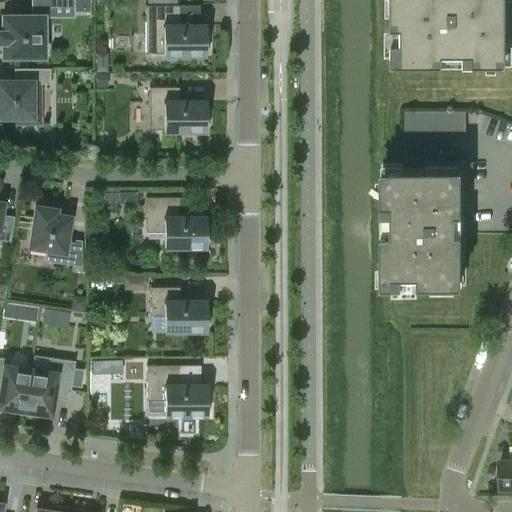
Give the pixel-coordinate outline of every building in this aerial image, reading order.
[(0,40),(2,41),(2,56),(44,56),(43,14),(52,6),(73,6),(73,0),(45,0),(45,4),(32,4),(32,14),(2,14),(2,29),(0,29),(0,40)] [(507,0),(403,0),(403,3),(393,3),(393,13),(392,13),(392,62),(444,62),(444,51),(466,52),(466,62),(488,62),(488,52),(507,51),(507,42),(508,42),(508,23),(507,0)] [(176,52),(176,57),(197,57),(197,52),(206,52),(206,49),(208,49),(208,37),(205,37),(205,24),(198,24),(198,4),(145,4),(145,52),(176,52)] [(49,83),(49,68),(14,68),(14,80),(0,80),(0,115),(14,115),(14,121),(38,121),(38,111),(33,106),(31,106),(31,95),(33,95),(38,90),(38,83),(49,83)] [(105,73),(96,73),(96,86),(105,86),(105,73)] [(149,86),(149,128),(177,128),(177,133),(197,133),(197,128),(206,128),(206,125),(208,125),(208,113),(206,113),(206,100),(178,100),(178,86),(149,86)] [(392,189),(382,189),(382,285),(431,285),(431,284),(441,284),(441,274),(463,274),(463,235),(463,167),(424,167),(402,167),(402,168),(393,168),(392,189)] [(117,205),(135,205),(135,193),(101,193),(101,201),(117,201),(117,205)] [(206,244),(206,240),(209,240),(209,229),(206,229),(206,216),(179,216),(179,196),(145,196),(145,231),(163,231),(163,244),(177,244),(177,249),(198,249),(198,244),(206,244)] [(0,238),(9,240),(12,217),(1,215),(3,201),(0,200),(0,238)] [(81,265),(80,240),(67,238),(70,215),(55,213),(56,208),(54,207),(54,203),(38,201),(38,205),(35,205),(29,246),(48,248),(46,259),(61,261),(61,262),(81,265)] [(124,287),(147,285),(146,274),(123,276),(124,287)] [(206,328),(206,324),(209,324),(209,313),(206,313),(206,300),(179,300),(179,286),(149,286),(149,315),(163,315),(163,328),(177,328),(177,333),(198,333),(198,328),(206,328)] [(73,299),(71,308),(84,310),(86,296),(78,295),(73,299)] [(37,307),(27,305),(25,319),(35,320),(37,307)] [(42,322),(51,324),(53,310),(44,308),(42,322)] [(9,411),(24,413),(30,367),(5,364),(6,357),(0,356),(0,406),(10,407),(9,411)] [(30,367),(24,413),(38,415),(39,412),(51,413),(54,388),(70,391),(75,359),(49,356),(47,369),(30,367)] [(92,372),(103,372),(103,360),(92,360),(92,372)] [(207,417),(207,408),(209,408),(209,397),(207,397),(207,384),(200,384),(200,364),(146,364),(146,399),(163,399),(163,417),(207,417)] [(511,447),(511,459),(500,459),(500,467),(498,467),(498,479),(500,479),(500,487),(511,486),(511,447)]
